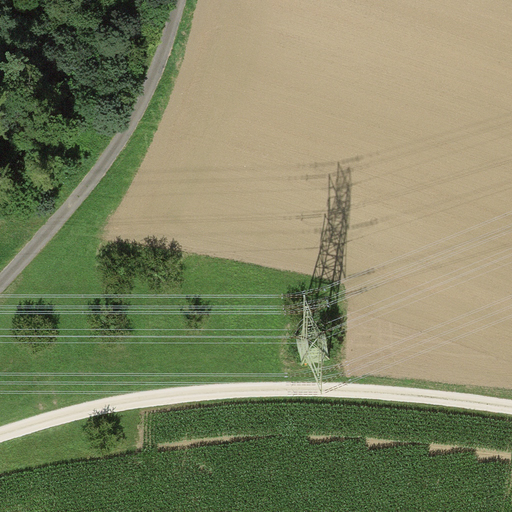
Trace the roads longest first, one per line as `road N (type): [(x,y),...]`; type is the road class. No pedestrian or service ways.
road 1 (track): [(511,408),(368,390),(198,390),(128,398),(0,433)]
road 2 (track): [(0,279),(84,189),(128,125),(174,0)]
